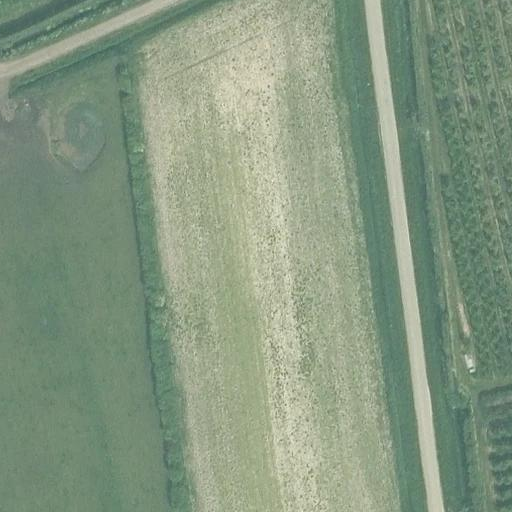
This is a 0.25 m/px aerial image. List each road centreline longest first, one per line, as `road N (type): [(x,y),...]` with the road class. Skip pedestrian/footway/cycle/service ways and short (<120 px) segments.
road 1 (unclassified): [(442,511),(373,0)]
road 2 (unclassified): [(0,70),(168,0)]
